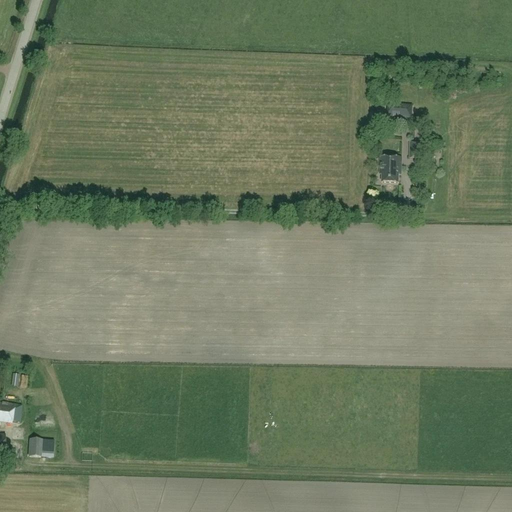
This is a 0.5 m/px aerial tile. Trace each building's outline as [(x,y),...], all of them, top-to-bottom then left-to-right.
[(387,104),(386,118),(412,120),(413,106),(387,104)] [(412,140),(422,140),(423,130),(413,130),(412,140)] [(422,160),(422,144),(410,143),(410,160),(422,160)] [(401,171),(401,159),(380,159),(380,176),(382,176),(382,184),(399,184),(399,171),(401,171)] [(0,421),(19,424),(22,407),(0,403),(0,421)] [(53,459),(54,442),(30,441),(29,458),(53,459)]
